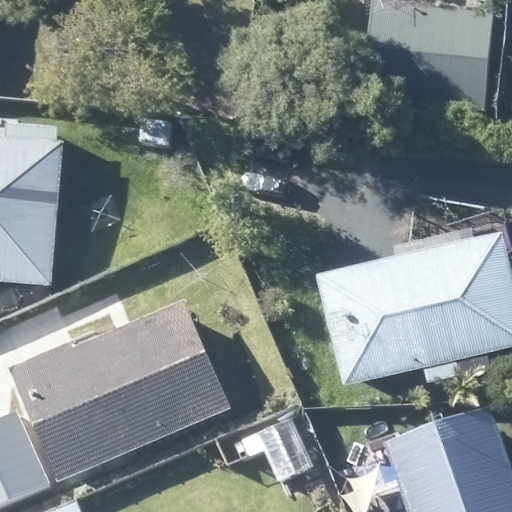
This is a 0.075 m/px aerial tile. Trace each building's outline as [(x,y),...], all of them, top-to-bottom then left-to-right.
[(264,0),(262,30),(299,33),(302,0),(264,0)] [(487,18),(372,9),(353,9),(346,108),(479,117),(487,18)] [(0,290),(60,295),(73,142),(22,138),(23,124),(0,121),(0,290)] [(511,330),(490,240),(473,244),(459,248),(456,237),(373,260),(375,269),(330,280),(298,288),(297,285),(260,295),(268,323),(305,313),(326,398),(409,377),(413,392),(456,381),(453,366),(461,365),(511,352),(511,330)] [(199,315),(23,389),(34,414),(0,428),(0,511),(11,511),(241,416),(199,315)] [(511,511),(511,509),(505,488),(494,457),(479,413),(375,448),(396,511),(511,511)] [(270,460),(280,481),(317,463),(299,425),(244,451),(252,469),(270,460)]
